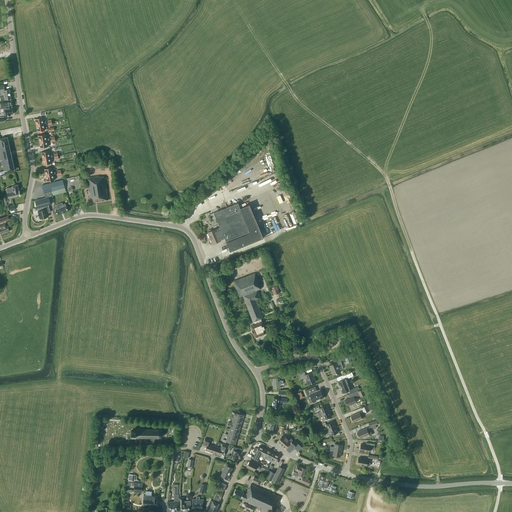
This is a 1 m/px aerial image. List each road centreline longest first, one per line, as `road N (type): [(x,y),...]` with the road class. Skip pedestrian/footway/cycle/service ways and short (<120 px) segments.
road 1 (track): [(494,511),(498,468),(387,180),(284,80)]
road 2 (tertiary): [(254,370),(231,339),(182,227),(85,214),(28,236)]
road 3 (tertiary): [(28,236),(32,169),(6,0)]
road 4 (residential): [(345,474),(351,443),(316,358),(254,370)]
road 5 (unclassified): [(511,483),(421,486),(345,474)]
road 6 (residential): [(164,511),(174,452),(189,449),(238,466)]
